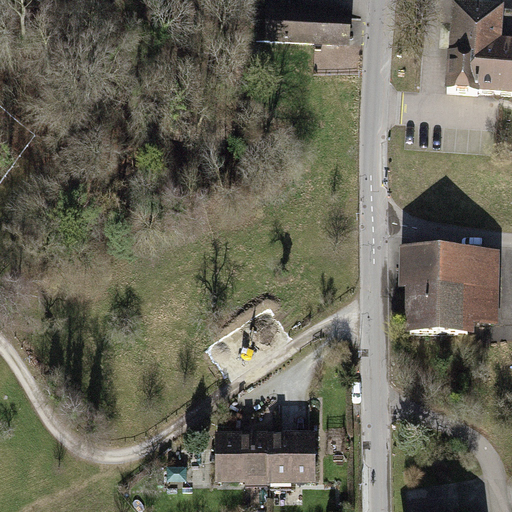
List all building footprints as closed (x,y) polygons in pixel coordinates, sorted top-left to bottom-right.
[(265,44),(265,46),(351,50),(352,20),(352,15),(342,14),(342,10),(267,7),(266,12),(265,44)] [(507,13),(454,10),(451,59),(449,59),(447,99),(482,101),(482,100),(511,101),(511,14),(507,15),(507,13)] [(265,44),(266,12),(245,11),(244,43),(265,44)] [(323,69),(362,69),(362,50),(323,49),(323,69)] [(501,255),(401,253),(400,294),(407,294),(406,339),(476,340),(476,329),(500,330),(501,255)] [(268,488),(268,438),(268,436),(216,436),(216,487),(246,487),(246,490),(268,490),(268,488)] [(317,488),(317,438),(268,438),(268,488),(317,488)]
